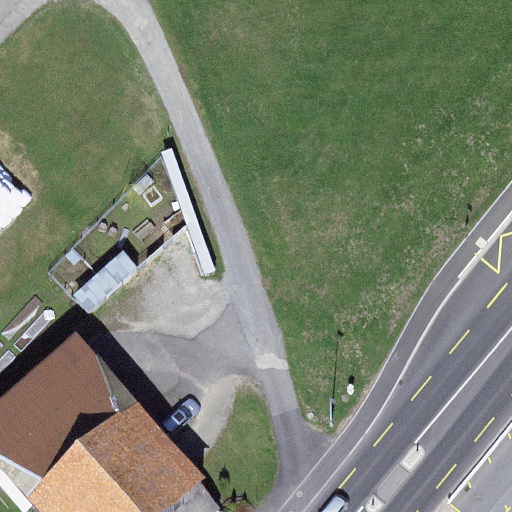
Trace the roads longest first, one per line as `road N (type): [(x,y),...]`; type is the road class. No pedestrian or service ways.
road 1 (track): [(311,511),(155,38),(124,0)]
road 2 (primary): [(368,511),(511,330)]
